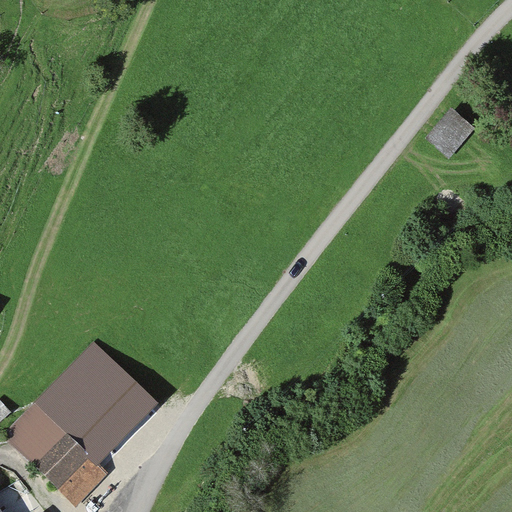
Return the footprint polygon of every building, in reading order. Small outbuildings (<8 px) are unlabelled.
[(452,110),(426,141),(451,162),(476,131),(452,110)] [(37,407),(105,472),(126,451),(59,385),(37,407)] [(0,426),(12,416),(0,402),(0,426)] [(36,405),(3,440),(77,510),(110,476),(105,472),(37,407),(36,405)] [(0,511),(45,511),(44,510),(41,511),(6,511),(0,501),(0,511)]
